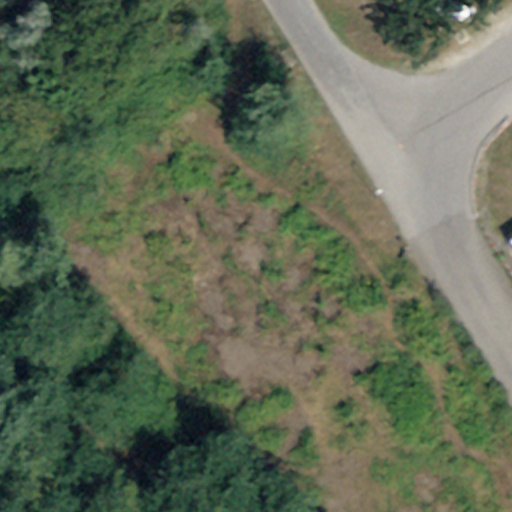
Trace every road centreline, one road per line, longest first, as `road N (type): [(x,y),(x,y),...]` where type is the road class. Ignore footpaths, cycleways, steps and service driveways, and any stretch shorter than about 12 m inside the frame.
road 1 (residential): [(306,0),(391,116)]
road 2 (residential): [(511,47),(391,116)]
